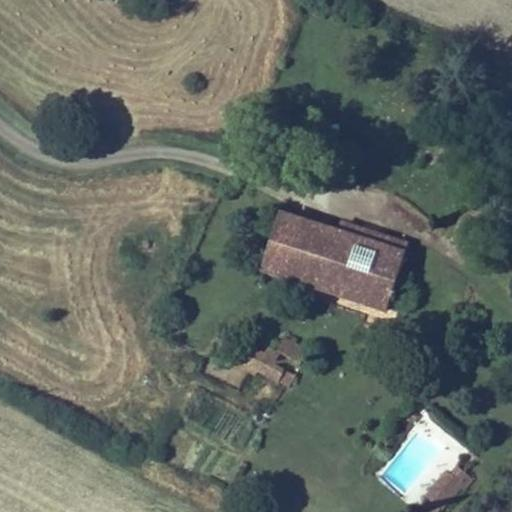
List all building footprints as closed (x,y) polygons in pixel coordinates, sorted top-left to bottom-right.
[(511,249),(511,225),(496,218),(479,255),(504,266),(511,249)] [(377,237),(373,247),(440,272),(444,261),(377,237)] [(354,300),(369,258),(312,238),(295,290),(324,301),(419,333),(422,324),(354,300)] [(440,272),(373,247),(369,258),(354,300),(422,324),(435,288),(440,272)] [(449,293),(435,288),(422,324),(419,333),(324,301),(320,313),(429,352),(438,327),(449,331),(457,309),(445,305),(449,293)] [(326,366),(300,349),(291,362),(286,358),(280,366),(274,362),(264,379),(273,385),(277,379),(305,397),(311,388),(290,375),(296,366),(317,379),(326,366)] [(453,463),(423,509),(427,511),(445,511),(470,474),(453,463)] [(483,511),(490,503),(495,506),(503,496),(487,485),(480,494),(477,491),(461,511),(483,511)]
